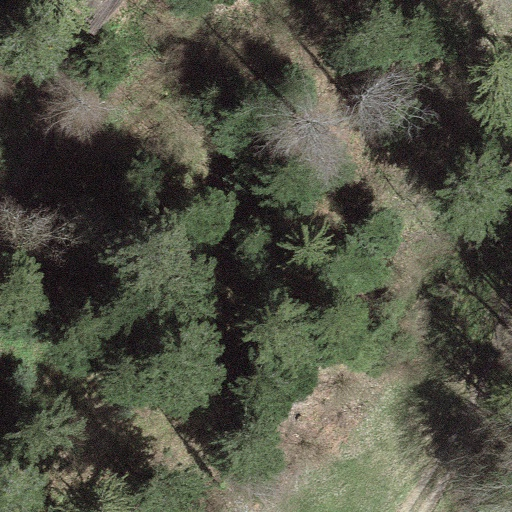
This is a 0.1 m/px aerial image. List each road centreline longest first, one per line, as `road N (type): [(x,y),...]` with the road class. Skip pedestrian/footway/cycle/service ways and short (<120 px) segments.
road 1 (track): [(113,0),(0,210)]
road 2 (track): [(511,321),(408,511)]
